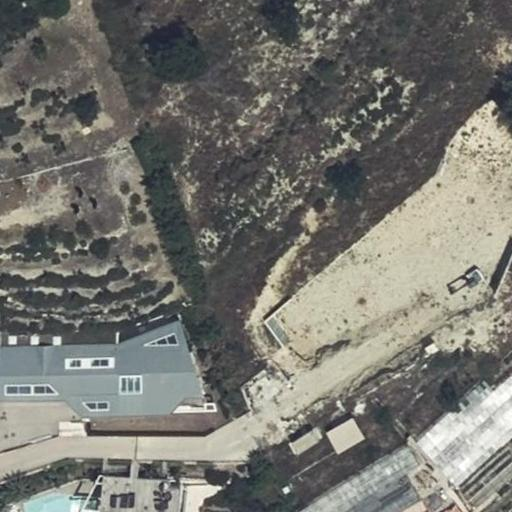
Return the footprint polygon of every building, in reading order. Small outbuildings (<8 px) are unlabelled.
[(337,225),(217,329),(232,370),(359,261),(337,225)] [(359,261),(232,370),(243,400),(375,287),(359,261)] [(247,409),(254,429),(390,312),(375,287),(243,400),(247,409)] [(511,311),(401,408),(422,432),(511,352),(511,311)] [(254,429),(263,455),(404,335),(390,312),(254,429)] [(194,331),(0,342),(0,375),(1,397),(75,392),(76,410),(198,402),(194,331)] [(263,455),(272,480),(279,473),(355,408),(416,355),(404,335),(263,455)] [(511,352),(422,432),(443,456),(511,396),(511,352)] [(511,396),(443,456),(460,475),(511,429),(511,396)] [(355,408),(279,473),(300,497),(370,435),(355,408)] [(370,435),(300,497),(287,509),(287,511),(328,511),(385,463),(370,435)] [(433,470),(411,448),(396,461),(423,489),(433,481),(428,475),(433,470)] [(385,463),(328,511),(358,511),(394,481),(385,463)] [(394,481),(358,511),(404,511),(409,509),(394,481)]
